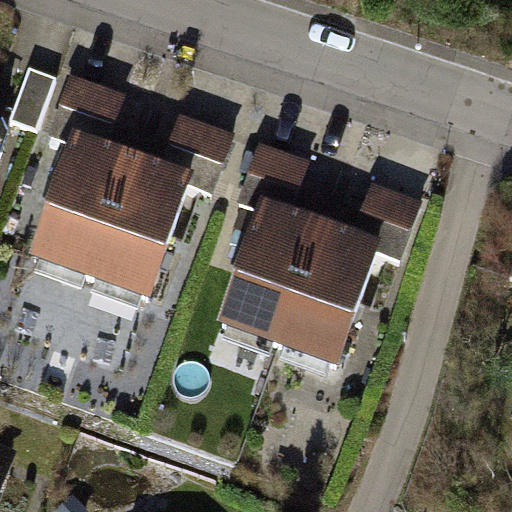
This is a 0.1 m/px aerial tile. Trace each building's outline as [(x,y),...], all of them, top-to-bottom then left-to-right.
[(28,73),(9,125),(36,135),(55,83),(28,73)] [(46,142),(69,151),(74,138),(107,150),(126,98),(69,77),(46,142)] [(0,127),(13,93),(0,88),(0,127)] [(177,118),(160,169),(193,180),(189,192),(212,200),(234,137),(177,118)] [(120,154),(107,150),(74,138),(69,151),(28,261),(151,304),(189,192),(193,180),(160,169),(149,165),(120,154)] [(238,209),(257,215),(261,205),(290,215),(307,165),(258,149),(238,209)] [(371,185),(351,238),(382,250),(379,259),(402,268),(425,205),(371,185)] [(337,374),(379,259),(382,250),(351,238),(341,234),(307,222),(290,215),(261,205),(257,215),(215,330),(337,374)] [(0,492),(8,472),(14,454),(0,449),(0,492)]
